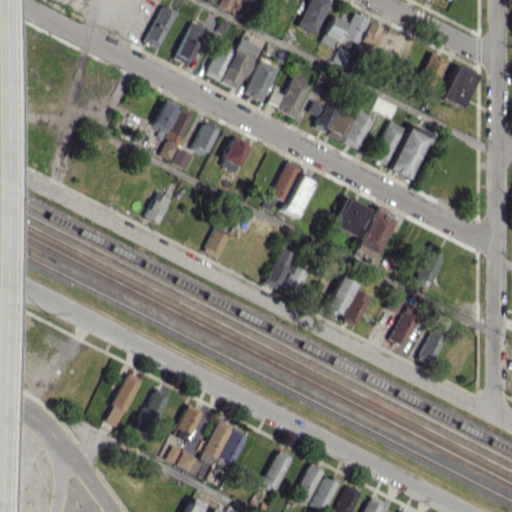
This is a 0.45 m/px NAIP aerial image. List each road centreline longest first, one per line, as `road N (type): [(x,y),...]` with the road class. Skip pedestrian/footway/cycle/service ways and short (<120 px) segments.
road 1 (residential): [(23,174),(511,425)]
road 2 (residential): [(494,245),(23,5)]
road 3 (residential): [(0,273),(464,511)]
road 4 (residential): [(495,0),(494,416)]
road 5 (tertiary): [(112,511),(45,425),(0,395)]
road 6 (residential): [(495,60),(377,0)]
